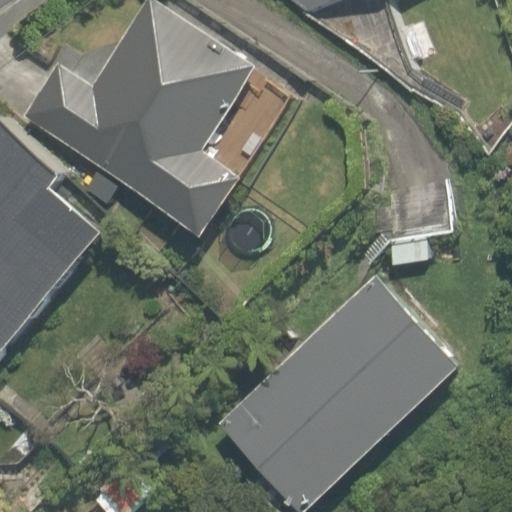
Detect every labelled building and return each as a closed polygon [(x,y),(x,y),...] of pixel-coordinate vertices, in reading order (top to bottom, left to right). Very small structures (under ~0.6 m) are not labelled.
[(32,116),(217,235),(255,177),(213,150),(268,65),(167,0),(157,0),(103,84),(68,61),(32,116)] [(297,0),(313,11),(344,0),(297,0)] [(0,373),(116,234),(63,190),(73,178),(1,117),(0,118),(0,373)] [(379,183),(378,241),(467,242),(468,184),(379,183)] [(230,423),(314,511),(318,511),(472,365),(386,274),(230,423)]
